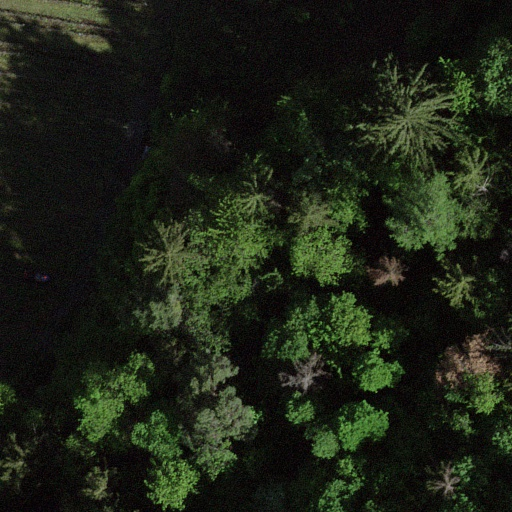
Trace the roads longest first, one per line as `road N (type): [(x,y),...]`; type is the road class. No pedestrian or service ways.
road 1 (track): [(511,142),(58,511)]
road 2 (track): [(0,431),(100,256),(177,0)]
